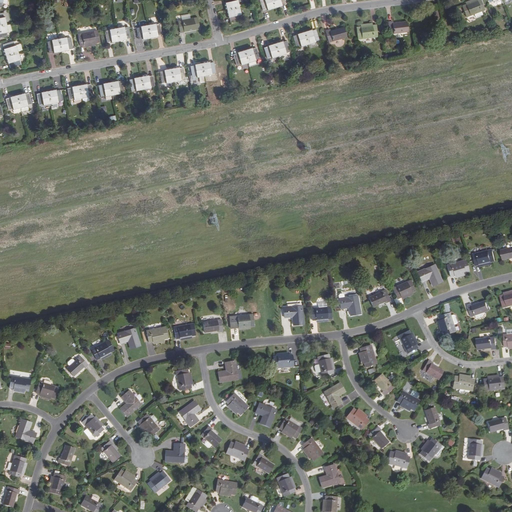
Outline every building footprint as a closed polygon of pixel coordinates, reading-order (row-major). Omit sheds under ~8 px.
[(225,0),(226,3),(225,3),(227,11),(239,8),(238,0),(237,0),(236,0),(225,0)] [(267,10),(274,8),(271,0),(259,0),(263,11),(267,9),(267,10)] [(271,0),(274,8),(281,6),(281,5),(285,4),(284,0),(271,0)] [(481,0),(477,0),(466,5),(462,6),(466,17),(474,14),(481,11),(485,10),(481,0)] [(240,15),(241,15),(239,8),(227,11),(228,18),(229,17),(230,22),(241,19),(240,15)] [(180,33),(183,32),(196,30),(199,29),(197,18),(190,19),(189,15),(181,16),(182,20),(178,21),(180,33)] [(393,22),(388,22),(389,34),(408,32),(407,21),(393,23),(393,22)] [(155,24),(148,25),(150,38),(157,37),(157,35),(161,35),(159,24),(155,25),(155,24)] [(150,38),(148,25),(140,26),(140,28),(136,28),(138,39),(142,38),(142,39),(150,38)] [(378,37),(376,25),(372,26),(360,27),(356,28),(358,39),(378,37)] [(124,27),(116,28),(119,41),(126,40),(126,38),(130,38),(128,27),(124,28),(124,27)] [(330,29),(325,31),(329,42),(347,37),(344,27),(330,31),(330,29)] [(111,41),(112,42),(119,41),(116,28),(109,30),(109,31),(105,32),(107,42),(111,41)] [(311,31),(311,30),(304,32),(308,44),(315,42),(315,41),(319,40),(316,29),(311,31)] [(80,46),(83,45),(95,43),(99,42),(97,31),(78,34),(80,46)] [(301,46),(308,44),(304,32),(297,34),(297,35),(293,36),(296,47),(300,46),(301,46)] [(66,39),(66,38),(59,39),(61,52),(69,50),(68,49),(72,48),(70,38),(66,39)] [(61,52),(59,39),(51,40),(51,42),(47,42),(49,53),(53,52),(54,53),(61,52)] [(282,42),(282,41),(275,44),(279,56),(286,54),(286,53),(290,52),(287,41),(282,42)] [(3,49),(6,57),(18,53),(16,46),(15,46),(13,42),(3,45),(4,49),(3,49)] [(271,57),(272,58),(279,56),(275,44),(268,46),(268,47),(264,48),(267,59),(271,57)] [(252,49),(251,48),(244,51),(248,63),(255,61),(255,60),(259,58),(256,48),(252,49)] [(237,53),(237,54),(233,55),(236,66),(241,64),(241,65),(248,63),(244,51),(237,53)] [(20,60),(18,53),(6,57),(8,64),(9,63),(10,67),(20,64),(19,60),(20,60)] [(213,63),(209,63),(209,62),(202,63),(205,76),(211,75),(211,73),(215,73),(213,63)] [(197,77),(205,76),(202,63),(195,65),(195,66),(191,67),(192,77),(197,76),(197,77)] [(178,68),(171,69),(173,82),(185,80),(183,68),(179,69),(178,68)] [(166,82),(166,83),(173,82),(171,69),(164,70),(164,71),(160,72),(162,83),(166,82)] [(152,76),(149,77),(148,76),(141,77),(143,90),(151,88),(150,87),(154,86),(152,76)] [(135,90),(136,91),(143,90),(141,77),(133,78),(133,79),(129,80),(131,91),(135,90)] [(122,82),(118,82),(118,81),(110,82),(112,95),(120,94),(120,93),(124,92),(122,82)] [(105,95),(105,96),(112,95),(110,82),(103,84),(103,85),(99,86),(101,96),(105,95)] [(91,85),(87,86),(86,84),(79,86),(81,98),(89,97),(88,96),(92,95),(91,85)] [(74,98),(74,100),(81,98),(79,86),(72,87),(72,88),(68,89),(70,99),(74,98)] [(60,90),(56,91),(56,90),(48,91),(50,104),(58,103),(58,101),(62,101),(60,90)] [(43,104),(43,105),(50,104),(48,91),(41,93),(41,94),(37,95),(39,105),(43,104)] [(28,94),(25,95),(24,94),(17,95),(20,108),(28,106),(27,105),(31,104),(28,94)] [(13,109),(13,110),(20,108),(17,95),(10,97),(10,99),(6,100),(9,110),(13,109)] [(511,247),(500,250),(503,260),(511,258),(511,247)] [(473,254),(476,266),(479,265),(491,262),(495,261),(492,250),(473,254)] [(469,271),(466,260),(447,265),(450,277),(454,275),(465,272),(469,271)] [(435,265),(418,272),(422,282),(429,278),(433,286),(442,282),(435,265)] [(411,280),(393,288),(398,299),(401,297),(412,292),(416,291),(411,280)] [(386,290),(368,298),(373,307),(385,301),(386,303),(391,301),(386,290)] [(511,292),(504,295),(500,296),(503,307),(511,304),(511,292)] [(348,297),(339,298),(341,309),(349,308),(350,315),(361,313),(357,296),(348,297)] [(472,304),(467,306),(471,317),(489,311),(485,301),(472,306),(472,304)] [(302,306),(284,307),(284,318),(292,317),(293,325),(304,324),(302,306)] [(311,309),(312,321),(316,320),(328,319),(332,318),(331,307),(327,307),(319,308),(311,309)] [(451,313),(439,316),(441,320),(444,331),(446,335),(457,332),(451,313)] [(229,317),(231,329),(238,328),(250,327),(254,326),(253,314),(229,317)] [(223,331),(221,320),(203,322),(204,332),(218,330),(218,332),(223,331)] [(174,328),(176,339),(179,338),(191,336),(195,336),(193,324),(174,328)] [(146,331),(149,342),(153,341),(164,339),(167,338),(165,327),(146,331)] [(130,349),(140,345),(135,329),(124,332),(124,331),(117,334),(120,343),(128,341),(130,349)] [(407,354),(418,349),(416,345),(411,334),(409,331),(399,336),(407,354)] [(511,334),(503,335),(504,347),(509,346),(511,346),(511,334)] [(495,337),(476,340),(478,350),(492,348),(492,350),(496,349),(495,337)] [(97,360),(100,358),(110,352),(114,350),(108,340),(91,349),(97,360)] [(371,345),(360,349),(361,353),(364,364),(366,368),(377,364),(371,345)] [(294,367),(293,355),(288,356),(277,357),(273,357),(274,369),(294,367)] [(333,374),(333,370),(330,359),(329,355),(318,357),(322,377),(333,374)] [(85,368),(88,365),(80,357),(67,369),(74,376),(84,367),(85,368)] [(433,363),(428,360),(422,371),(439,380),(444,371),(432,364),(433,363)] [(218,373),(220,383),(238,380),(235,362),(225,363),(226,371),(218,373)] [(180,391),(191,388),(190,385),(188,373),(187,370),(176,372),(180,391)] [(381,374),(374,380),(383,391),(382,392),(385,396),(394,388),(381,374)] [(12,377),(10,388),(13,389),(24,391),(28,392),(30,380),(12,377)] [(472,391),(474,380),(470,379),(459,377),(455,377),(453,388),(472,391)] [(504,389),(503,377),(498,378),(487,379),(483,380),(485,391),(504,389)] [(36,393),(40,394),(51,398),(54,399),(58,388),(40,382),(36,393)] [(340,383),(324,392),(333,409),(342,403),(338,396),(345,392),(340,383)] [(127,417),(140,405),(129,391),(121,398),(126,404),(120,409),(127,417)] [(420,401),(403,391),(397,402),(400,404),(410,409),(414,411),(420,401)] [(226,402),(229,405),(237,413),(240,415),(248,407),(235,394),(226,402)] [(200,410),(194,401),(179,412),(190,427),(199,421),(194,414),(200,410)] [(260,424),(269,427),(276,410),(259,404),(256,413),(263,416),(260,424)] [(235,414),(237,413),(229,405),(227,407),(235,414)] [(425,411),(429,424),(428,424),(429,429),(441,425),(435,407),(425,411)] [(362,430),(369,421),(366,418),(357,412),(353,409),(346,418),(362,430)] [(367,416),(359,409),(357,412),(366,418),(367,416)] [(94,437),(103,430),(101,427),(93,418),(91,415),(82,423),(94,437)] [(138,422),(140,425),(148,434),(150,437),(159,429),(147,415),(138,422)] [(95,416),(93,418),(101,427),(103,425),(95,416)] [(291,417),(289,421),(299,427),(301,423),(291,417)] [(279,429),(282,431),(292,437),(296,439),(302,429),(299,427),(289,421),(285,418),(279,429)] [(506,418),(487,423),(490,433),(504,429),(504,431),(509,430),(506,418)] [(31,423),(21,420),(15,437),(25,440),(25,441),(32,443),(36,434),(28,431),(31,423)] [(146,436),(148,434),(140,425),(138,426),(146,436)] [(212,429),(209,427),(201,435),(206,440),(211,445),(214,447),(221,440),(211,430),(212,429)] [(378,427),(369,434),(381,449),(389,442),(380,432),(382,431),(378,427)] [(291,439),(292,437),(282,431),(281,433),(291,439)] [(302,446),(304,448),(311,458),(314,461),(323,454),(312,438),(302,446)] [(441,446),(432,438),(429,442),(423,451),(420,454),(429,462),(441,446)] [(482,441),(470,439),(468,460),(480,461),(480,457),(481,445),(482,441)] [(421,449),(423,451),(429,442),(428,440),(421,449)] [(113,444),(110,441),(101,449),(112,463),(120,456),(111,446),(113,444)] [(244,461),(249,450),(245,448),(234,444),(231,443),(226,454),(244,461)] [(166,451),(165,462),(183,463),(184,444),(174,444),(173,452),(166,451)] [(59,458),(58,462),(69,466),(75,449),(65,446),(61,459),(59,458)] [(302,450),(309,459),(311,458),(304,448),(302,450)] [(407,469),(410,457),(406,456),(394,453),(391,452),(387,463),(407,469)] [(259,454),(253,464),(268,474),(274,465),(262,458),(263,456),(259,454)] [(9,474),(20,478),(21,474),(24,463),(25,459),(14,456),(9,474)] [(319,478),(322,488),(339,483),(336,472),(337,472),(334,465),(324,468),(327,475),(319,478)] [(498,488),(504,477),(500,475),(490,470),(486,468),(481,479),(498,488)] [(130,491),(137,481),(133,479),(124,473),(121,470),(114,480),(130,491)] [(135,476),(126,470),(124,473),(133,479),(135,476)] [(170,481),(163,472),(160,474),(150,481),(147,484),(155,493),(170,481)] [(149,479),(150,481),(160,474),(158,472),(149,479)] [(65,477),(54,474),(53,477),(50,489),(49,492),(60,495),(65,477)] [(295,492),(294,489),(289,478),(288,474),(276,478),(284,496),(295,492)] [(218,480),(216,492),(219,492),(231,494),(235,495),(237,483),(218,480)] [(18,495),(19,490),(7,487),(3,504),(12,507),(16,494),(18,495)] [(195,511),(196,511),(198,509),(205,499),(207,496),(197,489),(193,496),(189,493),(186,499),(185,498),(184,500),(184,501),(188,503),(186,506),(195,511)] [(98,511),(102,505),(86,496),(81,506),(92,511),(98,511)] [(325,496),(325,500),(324,511),(336,511),(337,498),(325,496)] [(260,511),(263,506),(247,498),(242,507),(251,511),(260,511)] [(207,500),(205,499),(198,509),(200,511),(207,500)]
